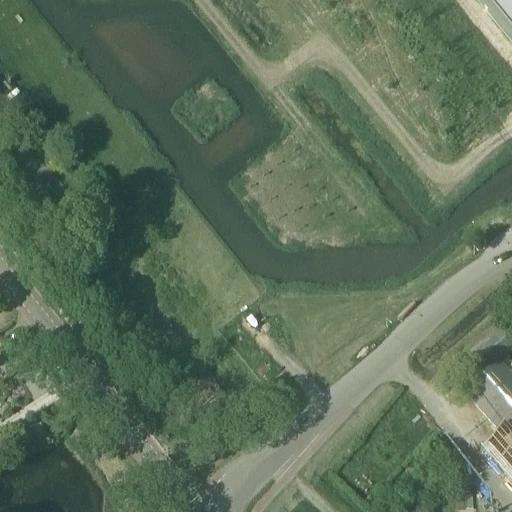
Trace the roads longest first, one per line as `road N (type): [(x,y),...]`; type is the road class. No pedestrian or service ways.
road 1 (tertiary): [(221,509),(385,355),(511,254)]
road 2 (unclassified): [(221,509),(196,500),(153,462),(0,270)]
road 3 (unknown): [(511,244),(303,0)]
